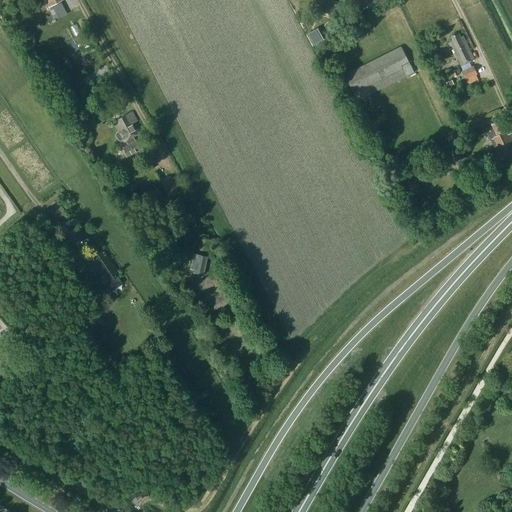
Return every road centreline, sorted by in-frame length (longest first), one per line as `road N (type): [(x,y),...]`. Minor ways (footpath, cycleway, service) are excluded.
road 1 (trunk): [(511,209),(382,313),(328,370),(237,511)]
road 2 (trunk): [(301,511),(391,365),(511,224)]
road 3 (trunk): [(362,511),(482,302),(511,266)]
road 4 (unclassified): [(407,511),(511,331)]
road 5 (unclassified): [(124,511),(0,436)]
